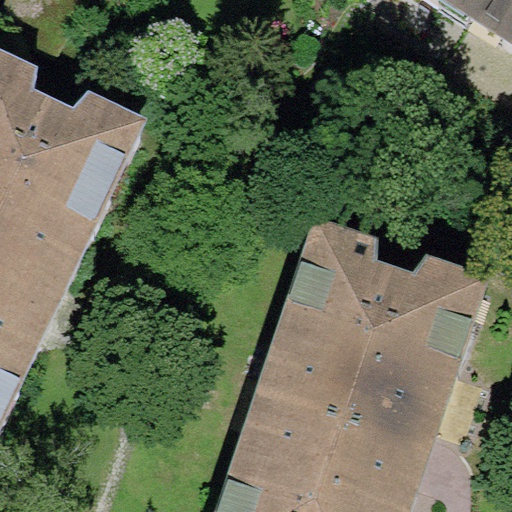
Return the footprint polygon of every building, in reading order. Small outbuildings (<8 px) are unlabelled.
[(88,0),(18,0),(0,32),(0,33),(54,59),(88,0)] [(480,13),(488,0),(423,0),(440,10),(446,0),(453,0),(478,16),(480,13)] [(511,0),(488,0),(480,13),(511,33),(501,47),(511,53),(511,0)] [(0,280),(38,299),(43,289),(65,293),(90,239),(92,240),(139,142),(0,75),(0,280)] [(286,410),(407,450),(411,438),(433,439),(452,383),(454,378),(456,378),(483,299),(317,242),(290,322),(292,323),(271,385),(290,398),(286,410)] [(41,342),(25,328),(38,299),(0,280),(0,434),(18,397),(16,396),(41,342)] [(408,511),(415,492),(397,479),(407,450),(286,410),(276,438),(254,437),(233,499),(231,498),(225,511),(408,511)]
